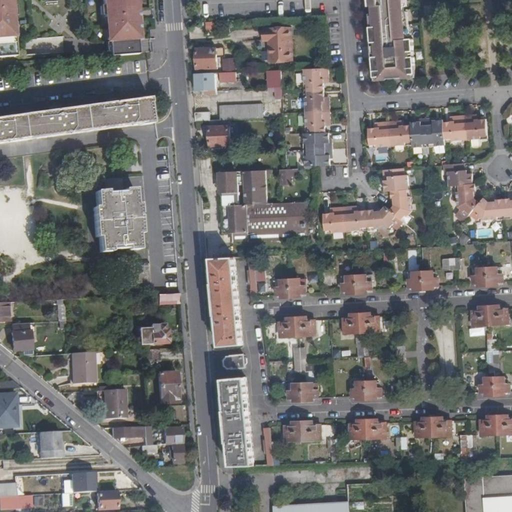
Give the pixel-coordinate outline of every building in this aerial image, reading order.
[(107,18),(111,57),(139,55),(137,35),(140,35),(138,11),(135,11),(134,0),(0,0),(0,57),(15,56),(10,0),(102,0),(104,18),(107,18)] [(511,0),(369,0),(370,7),(374,7),(375,15),(376,27),(372,28),(373,43),(377,43),(377,47),(378,53),(378,58),(374,58),(376,78),(380,78),(380,80),(415,77),(415,76),(419,75),(417,57),(413,57),(413,52),(417,51),(416,39),(409,39),(409,37),(407,12),(407,6),(406,0),(511,0)] [(428,5),(429,15),(433,14),(433,9),(438,8),(438,5),(428,5)] [(271,41),(271,46),(276,45),(277,44),(294,43),(293,27),(265,28),(265,41),(271,41)] [(276,45),(271,46),(271,62),(295,61),(294,43),(277,44),(276,45)] [(218,48),(198,48),(198,68),(218,67),(218,48)] [(222,65),(222,73),(236,72),(236,64),(222,65)] [(330,79),(329,68),(317,69),(308,69),(308,72),(305,73),(306,84),(309,84),(309,91),(325,90),(325,83),(325,79),(330,79)] [(272,87),(282,87),(281,70),(271,71),(272,87)] [(216,73),(197,73),(197,91),(205,91),(205,94),(217,93),(216,73)] [(325,90),(309,91),(309,98),(306,98),(307,109),(309,109),(310,112),(331,111),(330,101),(326,101),(326,97),(325,90)] [(0,143),(139,125),(139,126),(152,125),(149,99),(139,101),(139,99),(0,118),(0,143)] [(220,106),(221,120),(263,118),(262,103),(220,106)] [(310,126),(311,133),(327,132),(326,125),(326,122),(331,121),(331,111),(310,112),(310,115),(307,115),(307,126),(310,126)] [(196,112),(196,121),(210,120),(211,120),(211,112),(196,112)] [(465,115),(466,137),(469,136),(470,140),(481,138),(481,135),(488,135),(487,118),(480,119),(476,119),(475,114),(465,115)] [(464,137),(466,137),(465,115),(454,116),(455,121),(451,122),(444,122),(445,139),(452,138),(452,141),(464,140),(464,137)] [(424,143),(429,143),(427,118),(421,119),(422,122),(417,122),(411,123),(412,125),(413,141),(413,147),(424,146),(424,143)] [(445,145),(445,139),(444,122),(444,120),(437,120),(434,120),(434,118),(427,118),(429,143),(436,143),(436,145),(445,145)] [(217,120),(211,120),(210,120),(212,145),(231,144),(230,126),(217,126),(217,120)] [(407,142),(413,141),(412,125),(405,125),(400,126),(400,120),(390,121),(391,143),(394,143),(394,145),(406,145),(407,142)] [(389,143),(391,143),(390,121),(380,122),(380,127),(376,127),(369,128),(371,144),(378,144),(378,147),(389,146),(389,143)] [(308,144),(308,149),(333,148),(333,142),(330,142),(330,139),(329,132),(327,132),(311,133),(305,133),(305,143),(308,144)] [(309,168),(315,168),(315,165),(331,164),(330,158),(330,154),(333,154),(333,148),(308,149),(308,155),(306,156),(306,165),(309,165),(309,168)] [(461,187),(475,186),(475,175),(470,175),(470,172),(468,172),(467,166),(447,167),(447,174),(450,174),(451,184),(454,184),(454,187),(461,187)] [(292,169),(287,169),(281,170),(282,186),(294,185),(292,169)] [(406,218),(408,216),(411,212),(410,197),(407,197),(407,188),(409,188),(408,176),(404,176),(404,169),(383,171),(384,178),(388,178),(388,181),(384,182),(385,192),(391,192),(391,199),(395,199),(395,206),(390,211),(396,217),(400,220),(404,216),(406,218)] [(246,204),(268,203),(268,176),(268,170),(245,171),(246,184),(246,204)] [(220,191),(222,191),(240,191),(240,184),(239,171),(218,172),(220,191)] [(476,210),(481,204),(476,200),(475,193),(477,193),(477,186),(475,186),(461,187),(461,194),(459,195),(460,208),(464,212),(466,214),(468,211),(473,214),(476,210)] [(135,205),(135,190),(123,190),(123,192),(106,194),(106,192),(96,193),(97,208),(93,209),(95,237),(99,236),(100,253),(110,252),(110,250),(127,249),(128,251),(138,250),(138,235),(141,235),(139,205),(135,205)] [(222,191),(222,205),(232,204),(240,204),(240,191),(222,191)] [(505,216),(504,200),(497,201),(497,203),(490,203),(488,201),(485,199),(481,204),(476,210),(481,214),(480,217),(481,218),(484,221),(498,220),(498,217),(505,216)] [(249,232),(299,230),(297,202),(268,203),(246,204),(240,204),(232,204),(233,223),(249,223),(249,232)] [(222,205),(224,233),(234,233),(233,223),(232,204),(222,205)] [(360,227),(367,227),(366,210),(359,210),(355,211),(355,206),(344,207),(345,228),(348,228),(349,230),(360,230),(360,227)] [(344,228),(345,228),(344,207),(334,208),(334,212),(330,213),(325,213),(325,229),(332,229),(332,231),(343,231),(344,228)] [(391,221),(396,217),(390,211),(385,207),(379,213),(374,213),(373,210),(366,210),(367,227),(374,226),(374,229),(388,228),(391,224),(393,222),(391,221)] [(481,214),(476,210),(473,214),(471,216),(478,221),(481,218),(480,217),(481,214)] [(471,216),(473,214),(468,211),(466,214),(464,212),(461,215),(467,220),(471,216)] [(410,219),(408,216),(406,218),(404,216),(400,220),(400,221),(405,225),(410,219)] [(400,221),(400,220),(396,217),(391,221),(393,222),(391,224),(395,227),(400,221)] [(234,233),(249,232),(249,223),(233,223),(234,233)] [(299,240),(299,230),(249,232),(234,233),(224,233),(224,243),(299,240)] [(470,238),(464,233),(461,237),(467,242),(470,238)] [(256,270),(255,257),(250,257),(253,295),(259,295),(257,281),(261,281),(260,270),(256,270)] [(244,345),(235,258),(213,259),(217,316),(218,316),(221,347),(244,345)] [(462,270),(461,259),(445,260),(445,270),(462,270)] [(386,263),(386,274),(396,274),(395,263),(386,263)] [(329,267),(325,267),(319,267),(320,278),(329,277),(329,267)] [(498,268),(478,269),(478,276),(474,277),(474,284),(479,284),(479,287),(499,286),(499,282),(504,282),(504,276),(499,276),(498,268)] [(434,271),(414,272),(414,280),(410,280),(411,287),(415,287),(415,290),(435,289),(435,286),(440,286),(439,279),(434,279),(434,271)] [(140,283),(139,273),(130,274),(130,284),(140,283)] [(372,275),(348,276),(348,284),(344,284),(344,292),(349,291),(349,294),(368,293),(369,290),(373,290),(372,275)] [(307,294),(307,287),(302,287),(302,279),(281,281),(282,288),(277,288),(278,295),(282,295),(283,298),(303,297),(303,294),(307,294)] [(180,303),(179,294),(159,295),(159,304),(180,303)] [(7,303),(0,303),(0,322),(8,321),(7,303)] [(474,311),(475,325),(509,323),(508,309),(501,309),(501,305),(482,306),(482,311),(474,311)] [(372,313),(353,314),(353,317),(345,318),(346,333),(381,332),(380,317),(373,317),(372,313)] [(288,318),(288,322),(281,322),(282,336),(317,335),(316,320),(309,321),(308,317),(288,318)] [(25,324),(11,325),(12,333),(11,334),(12,351),(29,350),(28,332),(26,332),(25,324)] [(165,330),(164,325),(151,325),(152,345),(169,344),(168,330),(165,330)] [(365,345),(364,336),(359,336),(361,367),(371,367),(370,345),(365,345)] [(498,339),(488,340),(490,362),(500,362),(498,339)] [(406,345),(397,346),(398,363),(407,362),(406,345)] [(297,348),(298,370),(307,370),(306,348),(297,348)] [(160,361),(160,349),(145,350),(146,362),(160,361)] [(95,353),(73,354),(75,384),(97,383),(95,353)] [(244,355),(227,357),(225,360),(225,366),(228,369),(246,368),(245,366),(248,362),(247,359),(244,355)] [(176,372),(159,373),(161,404),(179,403),(176,372)] [(230,444),(232,467),(235,467),(255,466),(246,378),(224,380),(227,411),(226,413),(229,444),(230,444)] [(506,378),(487,378),(487,385),(482,385),(482,393),(487,392),(487,396),(507,395),(506,393),(511,393),(511,385),(506,385),(506,378)] [(0,389),(23,389),(14,381),(0,381),(0,389)] [(358,383),(358,390),(353,390),(353,397),(358,397),(358,400),(378,399),(378,396),(383,396),(383,388),(378,389),(377,382),(358,383)] [(294,399),(295,402),(315,401),(314,398),(320,398),(319,391),(315,391),(315,383),(294,384),(294,391),(290,391),(289,399),(294,399)] [(121,390),(105,391),(107,420),(128,419),(127,390),(121,390)] [(15,406),(14,395),(0,395),(0,426),(12,426),(12,430),(23,430),(22,405),(15,406)] [(482,420),(482,435),(511,434),(511,420),(510,420),(509,416),(489,417),(490,420),(482,420)] [(416,423),(416,437),(453,436),(452,421),(443,421),(443,418),(425,418),(425,423),(416,423)] [(352,439),(387,439),(387,423),(379,423),(379,420),(359,420),(360,425),(351,424),(352,439)] [(286,426),(287,441),(323,440),(322,425),(314,426),(314,421),(294,422),(294,426),(286,426)] [(111,429),(112,438),(145,436),(144,427),(111,429)] [(164,429),(164,445),(167,445),(182,444),(181,428),(164,429)] [(266,430),(270,466),(275,466),(273,451),(277,451),(277,441),(272,440),(270,429),(266,430)] [(60,442),(60,432),(39,433),(42,460),(64,459),(63,450),(61,450),(60,442)] [(463,436),(463,460),(474,460),(473,436),(463,436)] [(407,438),(397,438),(398,449),(408,449),(407,438)] [(333,440),(333,451),(343,451),(342,440),(333,440)] [(182,463),(182,444),(167,445),(168,459),(171,459),(171,464),(182,463)] [(158,454),(157,447),(146,448),(146,455),(158,454)] [(333,451),(334,464),(344,464),(343,451),(333,451)] [(71,473),(72,493),(95,492),(94,472),(71,473)] [(511,511),(511,475),(464,478),(465,511),(511,511)] [(0,496),(11,496),(17,496),(16,484),(0,484),(0,496)] [(73,506),(72,493),(62,494),(63,506),(73,506)] [(117,509),(116,493),(97,493),(98,510),(117,509)] [(17,496),(11,496),(13,507),(30,506),(30,495),(17,496)] [(347,511),(348,510),(348,503),(273,507),(273,511),(347,511)]
